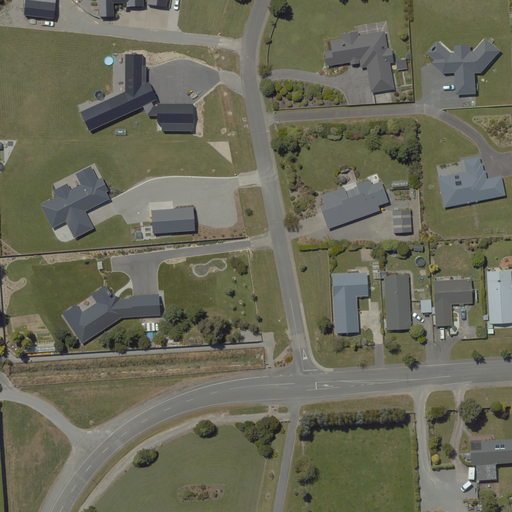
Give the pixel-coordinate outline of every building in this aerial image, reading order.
[(356,30),(341,33),(342,39),(328,41),(330,53),(324,54),(327,66),(349,63),(349,65),(359,64),(360,69),(366,68),(370,94),(393,90),(389,63),(394,62),(391,48),(386,49),(383,31),(357,35),(356,30)] [(461,170),(437,174),(443,207),(506,197),(503,176),(487,179),(483,155),(465,158),(467,172),(461,173),(461,170)] [(343,191),(341,186),(320,194),(324,205),(318,208),(327,229),(379,209),(377,205),(388,201),(381,182),(376,183),(375,179),(343,191)] [(410,198),(391,199),(392,232),(411,232),(410,198)] [(488,268),(488,271),(486,271),(488,323),(511,321),(511,288),(511,270),(497,271),(497,268),(488,268)] [(345,337),(361,337),(360,312),(357,312),(357,296),(369,295),(368,272),(331,273),(333,332),(345,332),(345,337)] [(408,273),(383,275),(386,329),(411,328),(408,273)] [(433,299),(421,300),(421,313),(433,313),(434,326),(451,326),(450,307),(469,307),(468,302),(471,302),(471,282),(464,278),(432,281),(433,299)] [(403,410),(310,418),(311,428),(404,420),(403,410)] [(469,436),(469,441),(471,467),(477,467),(478,481),(496,480),(495,465),(511,464),(511,439),(491,440),(491,435),(469,436)]
